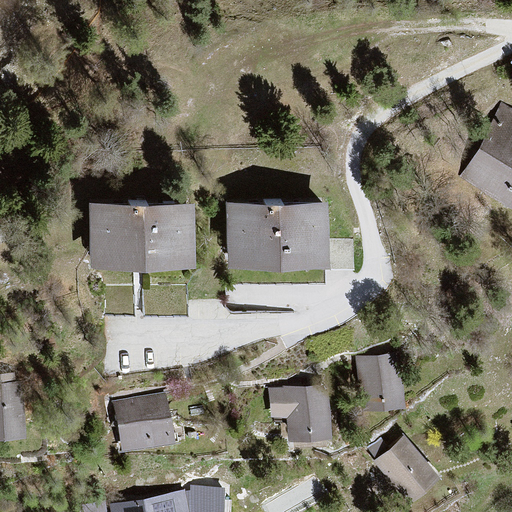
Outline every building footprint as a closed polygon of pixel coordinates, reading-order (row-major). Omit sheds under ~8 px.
[(471,171),(511,194),(511,112),(507,109),(471,171)] [(207,188),(100,189),(100,254),(207,254),(207,188)] [(339,188),(233,190),(235,253),(341,250),(339,188)] [(403,347),(358,353),(366,406),(410,401),(403,347)] [(0,376),(0,428),(35,428),(34,376),(0,376)] [(333,378),(272,383),(274,415),(293,413),(294,434),(337,430),(333,378)] [(172,390),(118,400),(127,447),(181,437),(172,390)] [(406,434),(377,461),(416,504),(445,477),(406,434)] [(186,511),(181,487),(113,502),(114,511),(186,511)]
